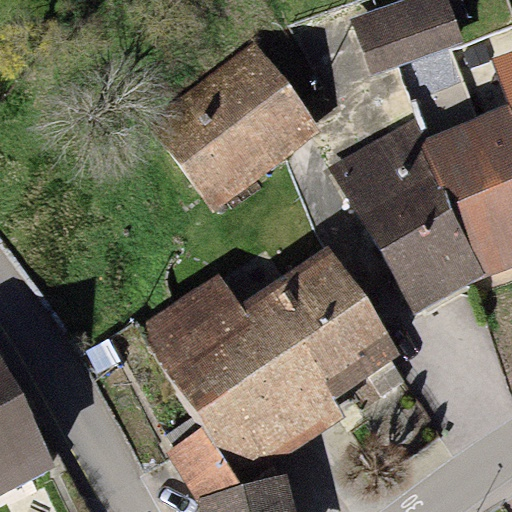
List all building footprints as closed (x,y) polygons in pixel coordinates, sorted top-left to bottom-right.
[(439,0),(430,0),(349,26),(365,78),(455,50),(439,0)] [(243,63),(152,139),(213,211),(303,135),(243,63)] [(500,125),(511,154),(511,77),(486,88),(500,125)] [(447,85),(399,103),(414,141),(461,123),(447,85)] [(511,154),(500,125),(417,158),(469,290),(511,273),(511,154)] [(404,315),(469,290),(417,158),(399,135),(324,176),(404,315)] [(214,297),(139,341),(228,491),(323,435),(311,414),(375,376),(316,276),(231,326),(214,297)] [(0,416),(0,496),(34,477),(0,416)] [(271,511),(268,499),(219,511),(271,511)]
